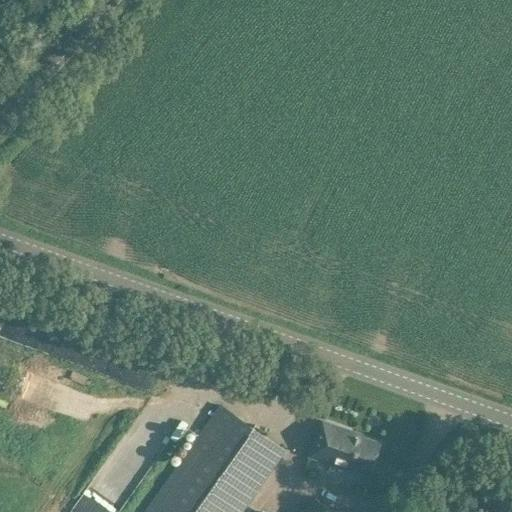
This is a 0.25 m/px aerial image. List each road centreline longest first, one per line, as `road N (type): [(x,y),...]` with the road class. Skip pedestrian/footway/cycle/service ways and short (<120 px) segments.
road 1 (tertiary): [(448,399),(0,239)]
road 2 (unclassified): [(0,119),(107,0)]
road 3 (unclassified): [(381,511),(448,399)]
